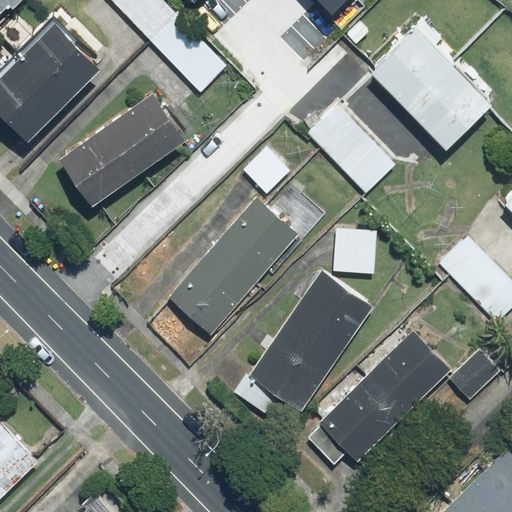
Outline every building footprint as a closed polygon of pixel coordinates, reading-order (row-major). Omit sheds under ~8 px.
[(0,0),(0,12),(12,0),(17,0),(19,2),(20,0),(0,0)] [(173,0),(118,0),(205,88),(233,61),(173,0)] [(418,13),(373,60),(455,137),(500,90),(418,13)] [(108,59),(62,14),(0,76),(0,94),(37,131),(108,59)] [(193,130),(159,83),(66,149),(100,196),(193,130)] [(338,99),(309,127),(366,185),(395,157),(338,99)] [(292,165),(269,140),(246,163),(269,187),(292,165)] [(302,225),(260,189),(167,297),(209,333),(302,225)] [(384,227),(341,223),(338,262),(380,266),(384,227)] [(511,273),(470,231),(440,261),(497,317),(511,301),(511,273)] [(326,261),(253,367),(306,402),(378,296),(326,261)] [(417,322),(323,414),(362,453),(455,361),(417,322)] [(483,342),(452,371),(473,393),(504,364),(483,342)] [(0,493),(43,451),(5,413),(0,417),(0,493)] [(511,511),(511,439),(437,511),(511,511)] [(100,511),(90,502),(79,511),(100,511)]
